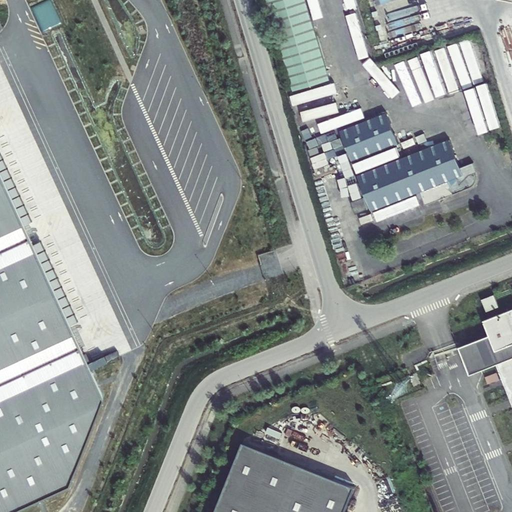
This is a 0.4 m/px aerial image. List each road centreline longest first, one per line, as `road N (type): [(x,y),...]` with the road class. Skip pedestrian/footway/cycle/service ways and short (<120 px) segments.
road 1 (unclassified): [(242,0),(341,330)]
road 2 (unclassified): [(341,330),(205,390),(154,511)]
road 3 (unclassified): [(511,262),(341,330)]
